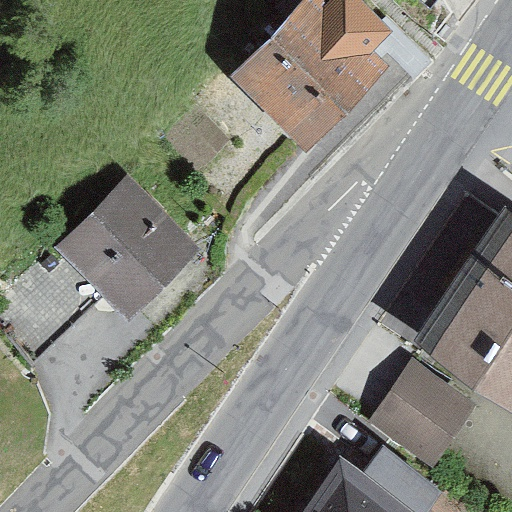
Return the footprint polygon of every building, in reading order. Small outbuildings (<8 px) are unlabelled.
[(330,0),(314,0),(234,86),(303,150),(391,56),(330,0)] [(62,250),(128,315),(195,247),(130,182),(62,250)] [(511,220),(506,216),(413,344),(511,415),(511,220)] [(475,408),(415,362),(369,421),(429,468),(475,408)] [(307,511),(423,511),(438,492),(382,453),(363,479),(341,464),(307,511)] [(474,511),(448,494),(435,511),(474,511)]
